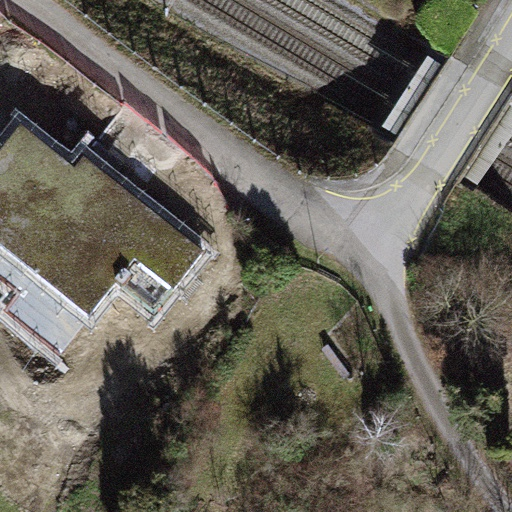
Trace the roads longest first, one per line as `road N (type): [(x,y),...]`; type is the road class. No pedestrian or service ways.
road 1 (residential): [(23,0),(362,258)]
road 2 (residential): [(487,74),(362,258)]
